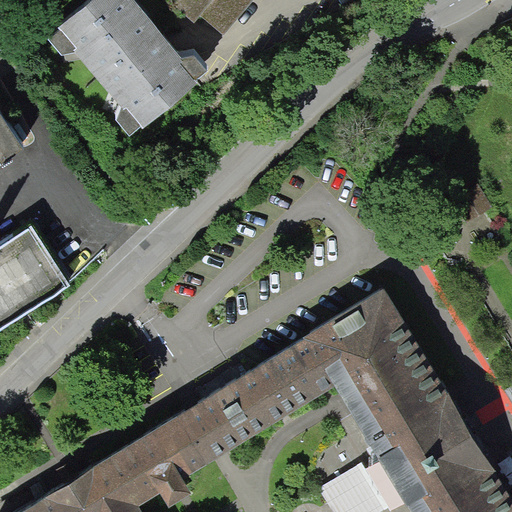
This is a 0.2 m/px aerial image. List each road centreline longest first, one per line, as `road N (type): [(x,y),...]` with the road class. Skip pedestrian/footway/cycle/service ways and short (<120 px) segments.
road 1 (residential): [(461,0),(375,51),(0,393)]
road 2 (unknown): [(323,0),(285,31),(230,44),(192,27),(171,0)]
